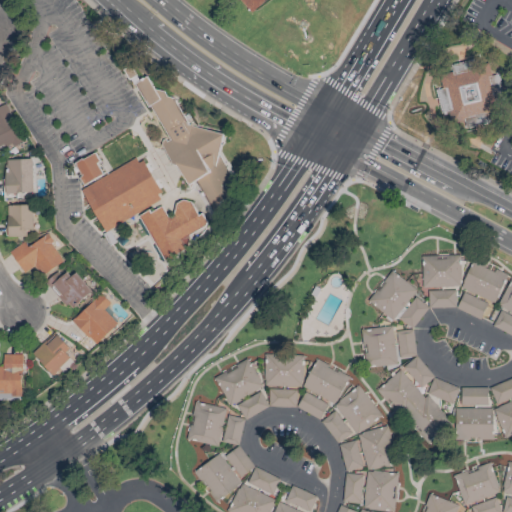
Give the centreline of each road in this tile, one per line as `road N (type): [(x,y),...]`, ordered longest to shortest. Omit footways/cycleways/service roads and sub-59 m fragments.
road 1 (primary): [(59,458),(232,303),(342,151)]
road 2 (primary): [(314,135),(163,327),(40,432)]
road 3 (primary): [(112,0),(181,56),(314,135)]
road 4 (primary): [(328,114),(154,0)]
road 5 (primary): [(342,151),(511,240)]
road 6 (primary): [(511,209),(356,128)]
road 7 (primary): [(398,0),(314,135)]
road 8 (primary): [(356,128),(433,0)]
